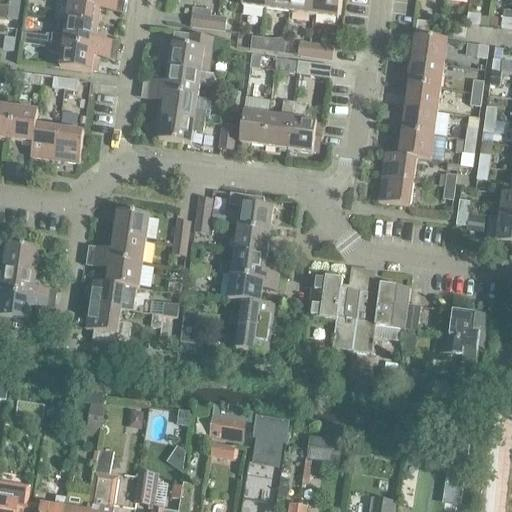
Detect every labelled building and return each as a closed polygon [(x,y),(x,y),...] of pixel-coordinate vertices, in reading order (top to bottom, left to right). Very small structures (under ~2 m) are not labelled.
[(10,0),(10,7),(20,8),(21,0),(10,0)] [(106,13),(107,3),(85,0),(69,0),(67,22),(99,26),(101,12),(106,13)] [(268,0),(242,0),(242,7),(267,10),(268,0)] [(268,0),(267,10),(291,14),(292,0),(268,0)] [(292,0),(291,14),(315,17),(316,0),(292,0)] [(341,0),(316,0),(315,17),(338,20),(341,0)] [(18,22),(20,8),(10,7),(8,21),(18,22)] [(191,28),(215,31),(217,19),(211,18),(212,12),(193,9),(192,15),(191,28)] [(468,15),(467,25),(489,28),(490,19),(481,18),(481,17),(468,15)] [(227,20),(217,19),(215,31),(225,33),(227,20)] [(501,30),(511,31),(511,20),(503,19),(501,30)] [(491,20),(490,28),(497,29),(499,21),(491,20)] [(48,38),(34,36),(33,46),(46,48),(47,43),(54,44),(101,51),(102,40),(97,39),(99,26),(67,22),(65,34),(60,33),(56,36),(48,35),(48,38)] [(418,22),(416,33),(429,34),(430,24),(418,22)] [(453,27),(452,37),(465,39),(466,29),(453,27)] [(21,44),(33,46),(34,36),(23,34),(21,44)] [(188,48),(173,46),(171,56),(166,55),(164,69),(201,74),(205,51),(212,52),(214,39),(190,36),(188,48)] [(252,38),(251,51),(261,52),(263,40),(252,38)] [(415,38),(412,63),(444,67),(447,43),(415,38)] [(5,39),(4,51),(14,53),(16,40),(5,39)] [(263,40),(261,52),(271,54),(273,41),(263,40)] [(99,60),(101,51),(54,44),(52,55),(62,56),(60,69),(92,74),(92,73),(98,73),(99,65),(94,61),(94,60),(99,60)] [(298,57),(309,59),(311,46),(300,44),(298,57)] [(334,49),(311,46),(309,59),(333,62),(334,49)] [(479,47),(477,59),(487,61),(489,48),(479,47)] [(252,57),(250,70),(260,71),(261,58),(252,57)] [(275,74),(290,76),(292,76),(293,76),(295,63),(276,61),(276,67),(275,74)] [(493,61),(492,73),(502,75),(504,63),(493,61)] [(306,78),(308,64),(296,63),(295,76),(306,78)] [(412,63),(409,87),(441,91),(444,67),(412,63)] [(332,68),(308,64),(306,78),(330,81),(332,68)] [(238,67),(236,80),(243,81),(245,68),(238,67)] [(215,89),(216,77),(201,75),(201,74),(164,69),(164,70),(169,71),(167,84),(162,83),(161,93),(198,98),(200,87),(215,89)] [(5,82),(18,84),(19,74),(6,72),(5,82)] [(500,88),(502,75),(492,73),(490,86),(500,88)] [(31,76),(19,74),(18,84),(30,86),(31,76)] [(67,80),(54,79),(53,89),(65,91),(67,80)] [(79,82),(67,80),(65,91),(77,93),(79,82)] [(474,82),(472,95),(482,97),(484,84),(474,82)] [(409,87),(406,111),(438,116),(441,91),(409,87)] [(157,117),(205,124),(207,113),(196,111),(198,98),(161,93),(159,103),(165,104),(164,106),(159,107),(157,117)] [(240,104),(241,95),(228,93),(227,103),(240,104)] [(481,108),(482,97),(472,95),(471,107),(481,108)] [(240,104),(227,103),(225,113),(238,115),(240,104)] [(282,119),(268,117),(263,148),(288,152),(294,105),(284,104),(282,119)] [(294,105),(288,152),(319,156),(321,140),(315,139),(317,124),(304,122),(307,107),(294,105)] [(14,110),(0,107),(0,140),(10,142),(14,110)] [(487,109),(485,120),(496,122),(497,110),(487,109)] [(38,113),(14,110),(10,142),(33,145),(35,127),(36,127),(38,113)] [(406,111),(402,134),(435,138),(438,116),(406,111)] [(240,145),(263,148),(268,117),(244,114),(240,145)] [(205,124),(157,117),(155,132),(161,132),(159,142),(191,147),(193,134),(203,136),(205,124)] [(494,135),(496,122),(485,120),(483,134),(494,135)] [(236,128),(224,126),(220,151),(233,152),(236,128)] [(60,130),(36,127),(35,127),(33,145),(31,159),(55,162),(60,130)] [(84,134),(60,130),(55,162),(80,166),(84,134)] [(467,130),(466,142),(476,144),(478,131),(467,130)] [(431,163),(435,138),(402,134),(399,157),(399,158),(417,161),(431,163)] [(473,168),(476,144),(466,142),(457,141),(456,154),(464,155),(462,167),(473,168)] [(385,155),(382,180),(414,184),(417,161),(399,158),(399,157),(385,155)] [(480,156),(479,169),(489,170),(491,158),(480,156)] [(447,173),(458,174),(458,167),(448,166),(447,173)] [(487,183),(489,170),(479,169),(477,181),(487,183)] [(447,176),(445,189),(455,190),(457,177),(447,176)] [(410,208),(414,184),(382,180),(378,204),(410,208)] [(454,202),(455,190),(445,189),(443,201),(454,202)] [(511,197),(503,196),(500,220),(511,222),(511,197)] [(200,200),(197,223),(209,225),(213,202),(200,200)] [(460,202),(458,215),(468,216),(470,203),(460,202)] [(242,205),(238,229),(270,233),(274,210),(242,205)] [(118,213),(114,238),(146,243),(150,218),(118,213)] [(467,228),(468,216),(458,215),(456,227),(467,228)] [(511,246),(511,222),(500,220),(490,219),(487,243),(511,246)] [(178,222),(174,247),(187,249),(190,224),(178,222)] [(208,236),(209,225),(197,223),(195,234),(208,236)] [(238,229),(235,253),(267,257),(270,233),(238,229)] [(107,250),(106,261),(143,266),(146,243),(114,238),(112,251),(107,250)] [(8,246),(4,270),(36,274),(40,250),(8,246)] [(186,259),(187,249),(174,247),(173,257),(186,259)] [(265,272),(267,257),(235,253),(233,266),(222,264),(220,276),(232,278),(232,277),(269,282),(270,272),(265,272)] [(109,271),(107,285),(107,286),(125,288),(139,290),(143,266),(106,261),(104,271),(109,271)] [(189,278),(199,279),(201,267),(191,265),(189,278)] [(211,268),(201,267),(199,279),(210,281),(211,268)] [(34,289),(36,274),(4,270),(4,271),(0,270),(0,294),(1,295),(1,294),(38,299),(40,289),(34,289)] [(268,292),(269,282),(232,277),(232,278),(229,302),(243,304),(243,303),(260,305),(261,305),(262,292),(268,292)] [(333,351),(352,353),(360,294),(342,291),(343,281),(313,277),(308,319),(336,323),(333,351)] [(93,282),(90,307),(121,312),(125,288),(107,286),(107,285),(93,282)] [(168,295),(181,296),(182,286),(169,284),(168,295)] [(379,296),(360,294),(352,353),(373,356),(376,328),(405,332),(405,329),(409,304),(410,294),(411,290),(381,286),(379,296)] [(38,299),(1,294),(0,300),(0,331),(24,334),(25,323),(29,323),(31,309),(37,310),(38,299)] [(243,303),(243,304),(241,315),(231,314),(229,326),(239,327),(240,326),(272,330),(275,307),(261,305),(260,305),(243,303)] [(154,304),(153,316),(163,318),(165,305),(154,304)] [(422,305),(409,304),(405,329),(418,331),(422,305)] [(120,324),(121,312),(90,307),(86,331),(95,332),(93,342),(128,347),(132,326),(120,324)] [(462,365),(476,367),(478,350),(485,351),(489,318),(453,313),(449,338),(442,337),(440,355),(463,358),(462,365)] [(197,327),(207,329),(209,316),(199,315),(197,327)] [(161,330),(163,318),(153,316),(151,329),(161,330)] [(219,317),(209,316),(207,329),(217,330),(219,317)] [(268,356),(272,330),(240,326),(236,351),(268,356)] [(197,333),(195,347),(198,348),(205,349),(206,334),(197,333)] [(414,341),(408,340),(405,355),(412,356),(414,341)] [(172,355),(173,343),(159,341),(158,353),(172,355)] [(304,344),(302,361),(319,363),(321,346),(304,344)] [(195,347),(181,345),(180,354),(197,356),(198,348),(195,347)] [(381,383),(398,385),(399,373),(383,371),(381,383)] [(416,375),(399,373),(398,385),(415,387),(416,375)] [(0,387),(0,407),(1,403),(7,404),(9,388),(0,387)] [(87,438),(101,440),(108,398),(81,394),(79,406),(90,407),(87,438)] [(16,417),(43,421),(45,408),(18,404),(18,409),(16,417)] [(180,414),(178,427),(189,429),(191,416),(180,414)] [(246,424),(214,419),(211,439),(243,444),(246,424)] [(257,419),(254,440),(257,441),(254,459),(281,463),(283,446),(287,446),(290,424),(269,421),(257,419)] [(308,453),(307,461),(319,463),(332,464),(333,456),(335,443),(319,441),(310,439),(310,440),(308,453)] [(413,449),(421,451),(422,442),(414,441),(413,449)] [(443,506),(461,509),(470,447),(452,444),(443,506)] [(215,447),(213,458),(235,462),(237,451),(215,447)] [(94,475),(90,503),(88,511),(113,511),(119,478),(112,477),(115,455),(100,452),(97,475),(94,475)] [(161,478),(141,475),(137,507),(156,509),(161,478)] [(0,511),(26,511),(30,494),(31,488),(0,483),(0,511)] [(173,500),(180,501),(182,489),(175,488),(173,500)] [(192,491),(182,489),(180,501),(190,503),(192,491)] [(65,511),(66,510),(67,500),(57,498),(56,508),(33,505),(31,511),(65,511)] [(396,511),(397,505),(372,501),(370,511),(396,511)] [(80,511),(66,510),(65,511),(88,511),(90,503),(82,502),(80,511)]
